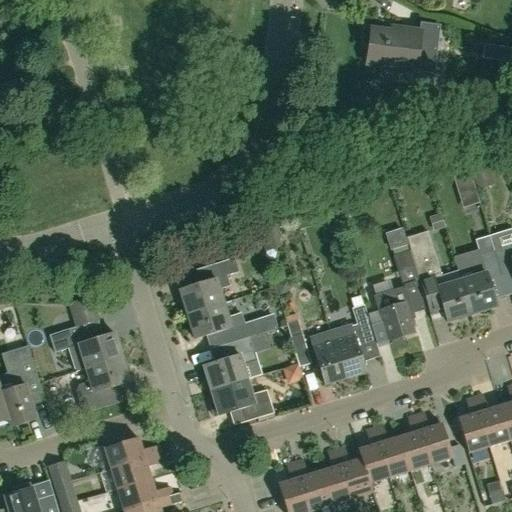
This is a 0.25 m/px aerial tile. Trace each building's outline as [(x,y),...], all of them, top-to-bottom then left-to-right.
[(369,31),(365,67),(414,73),(420,33),(398,30),(397,34),(369,31)] [(511,231),(489,238),(490,242),(501,278),(511,274),(511,231)] [(471,317),(461,282),(445,287),(428,232),(407,238),(412,256),(430,316),(443,312),(447,325),(471,317)] [(487,282),(501,278),(490,242),(480,245),(483,256),(479,257),(480,262),(473,264),(477,277),(461,282),(471,317),(496,310),(487,282)] [(407,317),(423,312),(415,284),(420,282),(410,252),(393,257),(403,287),(402,288),(403,291),(375,299),(388,342),(412,335),(407,317)] [(230,287),(227,277),(238,274),(234,260),(198,272),(202,285),(179,292),(180,295),(176,297),(180,309),(184,309),(186,317),(223,306),(218,291),(230,287)] [(253,323),(245,325),(241,314),(227,318),(223,306),(186,317),(194,341),(217,334),(221,348),(248,340),(258,337),(257,336),(267,333),(264,325),(255,328),(253,323)] [(351,328),(331,334),(345,381),(365,375),(356,347),(373,340),(363,307),(351,311),(356,327),(351,328)] [(306,351),(301,336),(296,321),(287,324),(291,339),(290,339),(295,355),(306,351)] [(76,374),(85,371),(121,360),(113,336),(90,343),(86,327),(50,338),(55,354),(68,350),(76,374)] [(345,381),(331,334),(309,341),(323,388),(345,381)] [(256,363),(248,340),(221,348),(225,361),(202,368),(210,393),(247,382),(242,367),(256,363)] [(511,346),(502,349),(508,376),(511,375),(511,346)] [(42,392),(34,368),(28,349),(13,353),(17,364),(21,367),(23,366),(24,371),(11,375),(12,380),(0,383),(0,390),(1,394),(0,394),(9,422),(8,422),(11,429),(36,422),(28,397),(42,392)] [(128,384),(121,360),(85,371),(89,384),(79,387),(75,393),(82,416),(110,407),(105,391),(128,384)] [(251,397),(247,382),(210,393),(212,401),(208,402),(213,419),(241,411),(245,424),(273,415),(266,392),(251,397)] [(511,441),(511,387),(506,389),(511,405),(499,409),(509,442),(511,441)] [(1,394),(0,390),(0,424),(8,422),(11,429),(8,422),(9,422),(0,394),(1,394)] [(509,442),(499,409),(487,412),(482,397),(473,399),(488,449),(509,442)] [(488,449),(473,399),(465,402),(470,418),(457,421),(467,455),(488,449)] [(424,415),(415,417),(431,467),(452,461),(441,426),(429,430),(424,415)] [(431,467),(415,417),(407,420),(411,435),(399,439),(410,473),(431,467)] [(410,473),(399,439),(387,443),(382,427),(374,430),(389,480),(410,473)] [(389,480),(374,430),(365,433),(370,448),(357,452),(360,462),(368,486),(369,486),(389,480)] [(100,475),(159,456),(157,448),(141,453),(137,440),(104,450),(108,463),(100,466),(102,473),(100,474),(100,475)] [(368,486),(360,462),(349,465),(344,450),(336,452),(351,502),(372,495),(369,486),(368,486)] [(351,502),(336,452),(327,455),(331,471),(319,474),(330,508),(351,502)] [(162,465),(159,456),(100,475),(106,493),(116,490),(116,492),(150,481),(147,469),(162,465)] [(317,511),(330,508),(319,474),(308,478),(303,462),(294,465),(308,511),(317,511)] [(49,469),(55,488),(69,484),(63,464),(49,469)] [(308,511),(294,465),(285,468),(290,483),(278,487),(285,511),(308,511)] [(481,483),(483,492),(500,488),(498,478),(481,483)] [(124,511),(182,494),(182,493),(171,496),(169,489),(154,493),(150,481),(116,492),(122,511),(124,511)] [(75,504),(69,484),(55,488),(62,508),(75,504)] [(57,511),(53,497),(35,502),(31,490),(30,491),(29,487),(14,491),(15,495),(4,498),(8,510),(0,511),(57,511)] [(159,511),(174,506),(186,502),(183,493),(182,493),(182,494),(124,511),(159,511)]
